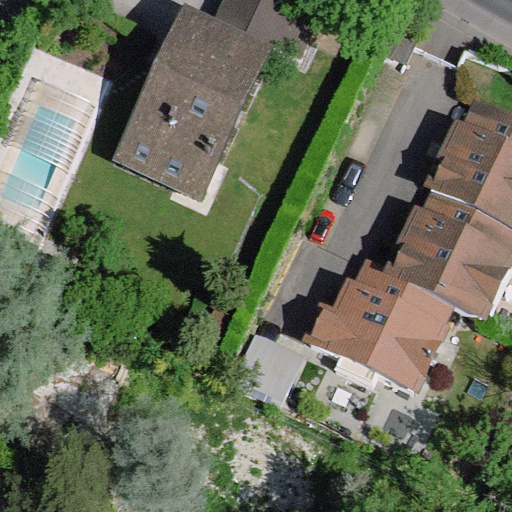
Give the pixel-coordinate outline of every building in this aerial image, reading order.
[(253,0),(232,46),(265,61),(273,42),(302,56),(326,0),(253,0)] [(232,46),(189,27),(128,160),(204,194),(265,61),(232,46)] [(473,143),(511,161),(511,124),(487,113),(473,143)] [(435,197),(445,202),(511,233),(511,161),(473,143),(462,138),(435,197)] [(53,226),(83,173),(33,146),(4,198),(53,226)] [(511,233),(445,202),(432,228),(501,259),(511,235),(511,233)] [(423,223),(394,282),(445,307),(484,324),(511,264),(501,259),(432,228),(423,223)] [(377,274),(365,302),(432,332),(445,307),(394,282),(377,274)] [(432,332),(365,302),(355,296),(342,324),(328,318),(313,350),(416,398),(443,338),(432,332)] [(55,322),(16,303),(6,322),(13,325),(0,352),(0,363),(23,374),(41,338),(46,340),(55,322)] [(287,511),(288,491),(207,491),(200,495),(196,504),(160,504),(159,511),(287,511)]
